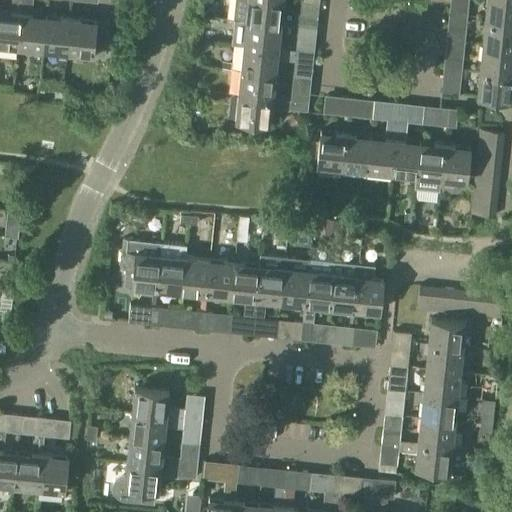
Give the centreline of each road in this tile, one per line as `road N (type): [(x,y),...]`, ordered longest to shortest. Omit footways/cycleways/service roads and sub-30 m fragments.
road 1 (residential): [(48,328),(78,224),(131,117),(166,0)]
road 2 (residential): [(231,351),(224,417),(244,443),(347,455),(370,428),(375,380),(344,360)]
road 3 (residential): [(338,0),(340,73),(400,83),(420,77),(434,0)]
road 4 (residential): [(231,351),(48,328)]
